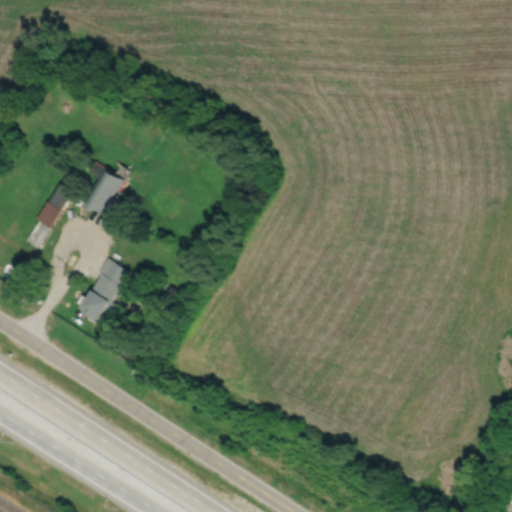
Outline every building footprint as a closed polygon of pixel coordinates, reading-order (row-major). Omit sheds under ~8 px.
[(107,167),(87,200),(107,212),(127,178),(107,167)] [(50,200),(62,180),(75,188),(62,208),(50,200)] [(52,225),(62,208),(50,200),(48,199),(37,217),(39,218),(52,225)] [(39,218),(26,239),(39,247),(52,225),(39,218)] [(108,256),(98,272),(102,274),(93,289),(95,290),(82,311),(92,316),(91,317),(103,325),(116,303),(112,301),(131,270),(108,256)]
